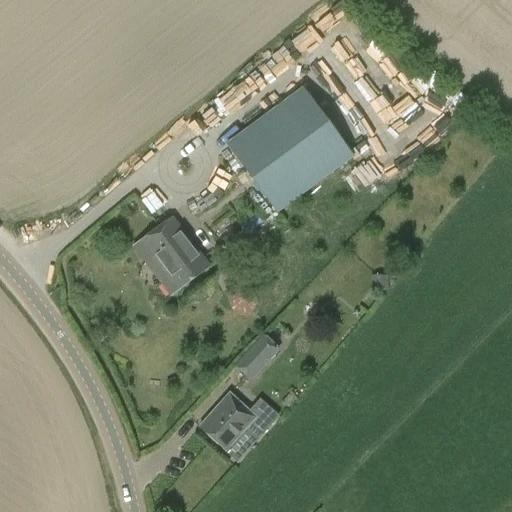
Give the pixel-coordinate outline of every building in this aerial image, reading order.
[(301,93),(229,146),(276,209),(348,157),(301,93)] [(209,267),(171,217),(133,247),(145,264),(152,258),(167,278),(160,283),(170,296),(209,267)] [(387,276),(371,277),(372,291),(387,290),(387,276)] [(256,305),(257,303),(257,302),(256,300),(256,299),(256,297),(255,296),(255,295),(253,293),(253,292),(251,291),(250,290),(248,289),(246,288),(244,288),(242,288),(240,288),(238,288),(237,289),(235,290),(232,292),(231,294),(230,295),(229,296),(228,299),(228,300),(228,302),(228,304),(228,305),(229,306),(229,307),(230,309),(231,310),(232,312),(234,313),(236,315),(237,315),(239,316),(242,316),(244,316),(246,316),(247,316),(249,314),(252,313),(253,311),(254,310),(255,309),(256,306),(256,305)] [(245,376),(259,361),(263,365),(277,350),(262,337),(235,366),(245,376)] [(278,415),(260,399),(249,412),(228,394),(198,428),(225,452),(245,429),(257,439),(278,415)]
